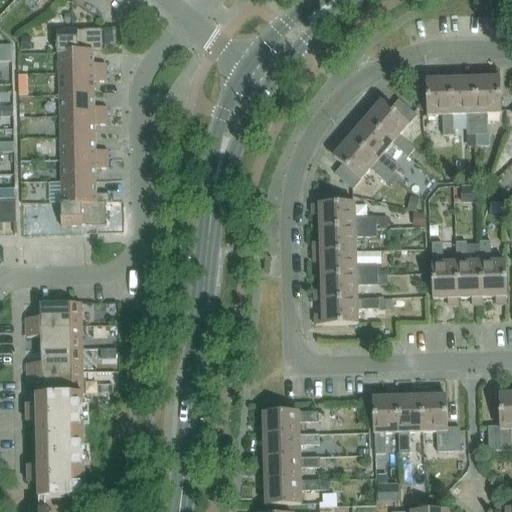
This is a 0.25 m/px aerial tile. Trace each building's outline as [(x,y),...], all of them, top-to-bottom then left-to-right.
[(57,55),(58,55),(58,54),(96,53),(96,54),(102,54),(102,30),(56,32),(57,55)] [(30,39),(21,39),(22,51),(30,51),(30,39)] [(58,54),(58,55),(58,75),(106,74),(106,65),(96,66),(96,54),(96,53),(58,54)] [(488,80),(475,80),(477,136),(487,136),(486,116),(501,115),(500,79),(499,79),(499,72),(493,72),(494,74),(488,74),(488,80)] [(477,136),(475,80),(461,80),(461,75),(456,75),(456,73),(450,73),(451,81),(452,117),(466,116),(467,137),(477,136)] [(58,75),(59,97),(97,96),(97,84),(106,83),(106,74),(58,75)] [(452,117),(451,81),(437,81),(437,76),(432,76),(432,74),(426,74),(427,82),(426,82),(427,117),(442,117),(443,137),(453,137),(452,117)] [(59,97),(60,119),(107,118),(107,109),(97,109),(97,96),(59,97)] [(374,111),(365,121),(392,145),(408,158),(414,151),(399,137),(417,117),(398,101),(391,110),(381,102),(381,103),(375,98),(372,102),(373,103),(370,107),(374,111)] [(392,145),(365,121),(360,116),(356,120),(358,122),(354,126),(358,129),(349,140),(392,176),(393,176),(399,169),(383,155),(392,145)] [(60,119),(60,141),(98,140),(98,127),(108,127),(107,118),(60,119)] [(60,141),(61,162),(109,161),(108,152),(99,152),(98,140),(60,141)] [(392,176),(349,140),(341,150),(336,146),(333,150),(331,149),(328,153),(334,158),(333,158),(342,166),(334,175),(353,191),(370,171),(385,184),(392,176)] [(14,144),(3,145),(3,154),(14,154),(14,144)] [(61,162),(61,184),(100,183),(99,170),(109,170),(109,161),(61,162)] [(399,169),(393,176),(398,180),(404,173),(399,169)] [(61,184),(62,204),(62,206),(107,205),(107,204),(110,204),(110,195),(100,196),(100,183),(61,184)] [(478,195),(478,189),(470,189),(462,189),(462,199),(478,199),(478,195)] [(411,198),(408,210),(415,212),(419,200),(411,198)] [(15,202),(0,201),(0,224),(15,225),(15,202)] [(62,206),(62,204),(60,204),(61,228),(108,227),(107,205),(62,206)] [(319,217),(319,230),(376,228),(376,218),(355,219),(355,204),(319,205),(319,206),(311,206),(311,211),(313,211),(313,217),(319,217)] [(34,208),(24,208),(24,218),(34,217),(34,208)] [(415,215),(414,227),(424,227),(424,215),(415,215)] [(438,227),(430,227),(430,237),(438,237),(438,227)] [(312,249),(313,254),(356,253),(356,239),(376,239),(376,228),(319,230),(320,244),(314,244),(314,249),(312,249)] [(482,299),(480,263),(466,264),(466,243),(455,244),(456,264),(458,300),(471,300),(471,305),(477,305),(477,307),(482,307),(482,299)] [(479,243),(480,263),(482,299),(495,299),(495,304),(501,304),(501,306),(506,306),(506,299),(505,263),(490,263),(490,243),(479,243)] [(458,300),(456,264),(442,265),(442,244),(432,244),(432,265),(431,265),(433,301),(447,300),(447,306),(453,306),(453,308),(458,308),(458,300)] [(320,265),(321,278),(377,277),(377,267),(357,267),(356,253),(313,254),(313,259),(315,259),(315,265),(320,265)] [(314,303),(322,302),(357,301),(357,287),(377,287),(377,277),(321,278),(321,292),(316,292),(316,297),(314,297),(314,303)] [(387,277),(377,277),(377,287),(387,286),(387,277)] [(357,301),(322,302),(322,316),(316,316),(317,321),(315,321),(315,327),(322,326),(322,327),(358,326),(358,311),(378,311),(378,300),(357,301)] [(391,302),(380,302),(380,311),(391,311),(391,302)] [(26,320),(26,329),(81,328),(81,305),(39,306),(40,319),(26,320)] [(40,338),(41,352),(82,351),(81,328),(26,329),(26,339),(40,338)] [(27,365),(27,375),(82,373),(82,351),(41,352),(41,365),(27,365)] [(116,351),(102,351),(102,360),(116,360),(116,351)] [(82,373),(27,375),(27,384),(41,384),(42,396),(42,397),(83,396),(82,373)] [(112,387),(97,387),(97,395),(113,395),(112,387)] [(411,398),(398,399),(398,435),(399,455),(409,455),(409,434),(423,434),(421,390),(416,391),(416,393),(411,393),(411,398)] [(426,390),(421,390),(423,434),(436,434),(437,454),(460,453),(459,429),(447,429),(446,397),(432,398),(432,392),(426,392),(426,390)] [(372,400),(373,404),(374,435),(375,456),(385,455),(385,435),(398,435),(398,399),(397,391),(392,391),(392,393),(387,393),(387,399),(372,400)] [(511,431),(511,395),(499,396),(500,428),(488,428),(488,452),(511,451),(511,431)] [(42,396),(36,397),(37,398),(37,406),(37,414),(37,423),(38,467),(38,475),(39,484),(39,501),(39,504),(39,507),(39,508),(39,509),(39,511),(45,511),(44,509),(44,507),(44,504),(44,500),(57,500),(57,504),(65,511),(80,511),(82,509),(83,509),(82,500),(85,500),(85,483),(85,473),(83,396),(42,397),(42,396)] [(37,406),(26,406),(26,414),(37,414),(37,406)] [(262,438),(299,437),(298,424),(318,424),(318,413),(298,414),(263,415),(264,438),(262,438)] [(37,414),(26,414),(26,423),(37,423),(37,414)] [(263,460),(263,461),(299,460),(299,447),(319,447),(319,436),(299,437),(262,438),(262,439),(264,439),(265,460),(263,460)] [(263,483),(263,484),(300,482),(300,470),(320,469),(319,459),(299,460),(263,461),(263,462),(265,462),(265,483),(263,483)] [(38,467),(27,467),(28,476),(38,475),(38,467)] [(38,475),(28,476),(28,484),(39,484),(38,475)] [(320,482),(300,482),(263,484),(263,485),(265,484),(266,506),(264,506),(264,507),(301,506),(300,493),(320,492),(320,482)] [(328,482),(320,482),(320,492),(328,492),(328,482)] [(388,486),(378,487),(378,503),(398,502),(398,486),(388,486)]
